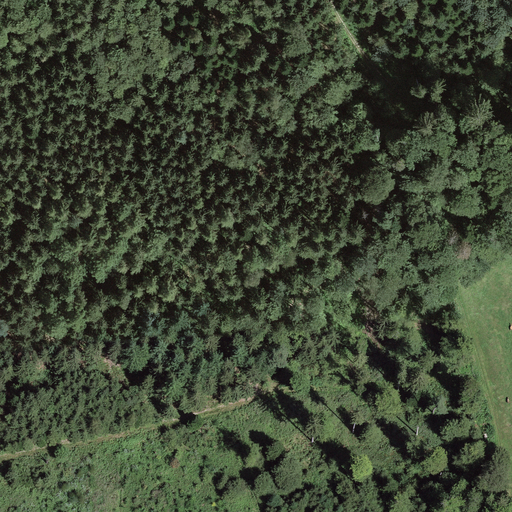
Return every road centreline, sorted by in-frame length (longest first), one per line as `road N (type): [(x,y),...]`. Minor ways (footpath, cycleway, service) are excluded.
road 1 (track): [(511,499),(452,271),(479,217),(477,180),(379,70),(332,0)]
road 2 (track): [(0,92),(114,0)]
